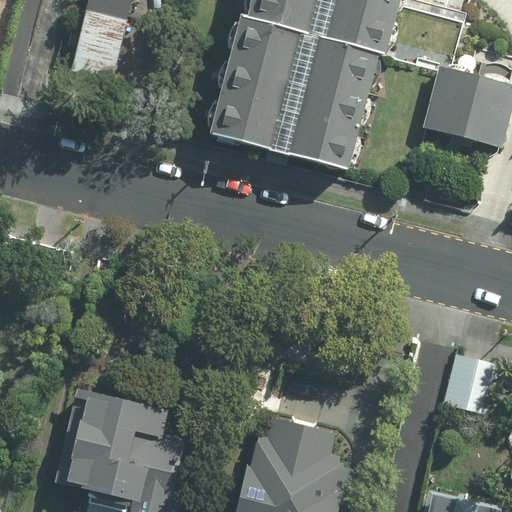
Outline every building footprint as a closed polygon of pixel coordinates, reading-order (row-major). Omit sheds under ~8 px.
[(87,0),(69,77),(112,87),(133,0),(87,0)] [(238,0),(206,141),(343,173),(383,0),(238,0)] [(511,83),(511,78),(442,63),(425,136),(496,152),(511,83)] [(493,366),(453,359),(444,410),(484,417),(493,366)] [(68,415),(51,489),(125,506),(123,511),(173,511),(190,441),(163,434),(167,416),(73,394),(71,402),(81,405),(78,417),(68,415)] [(343,511),(354,472),(338,467),(340,458),(328,455),(333,437),(269,421),(262,448),(254,445),(248,470),(244,469),(233,511),(343,511)] [(498,511),(499,509),(429,495),(425,511),(498,511)]
